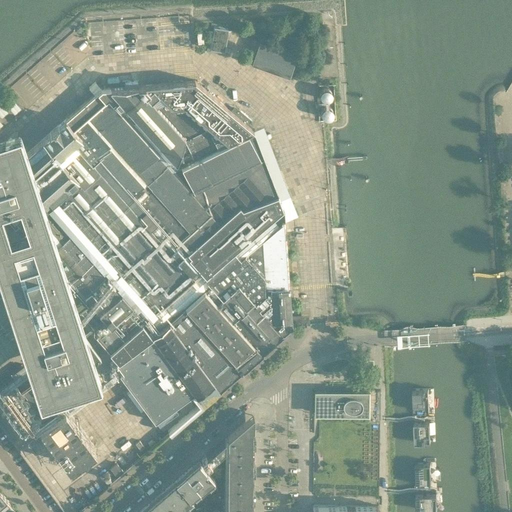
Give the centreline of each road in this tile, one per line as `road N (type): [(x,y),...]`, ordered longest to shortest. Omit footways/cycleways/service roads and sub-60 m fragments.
road 1 (residential): [(281,370),(340,345),(511,330)]
road 2 (residential): [(116,511),(281,370)]
road 3 (unknown): [(0,408),(50,468),(75,472),(116,435),(86,385)]
road 4 (residential): [(283,511),(281,370)]
